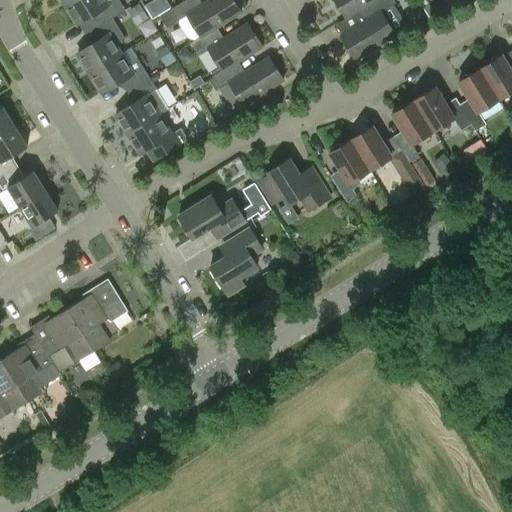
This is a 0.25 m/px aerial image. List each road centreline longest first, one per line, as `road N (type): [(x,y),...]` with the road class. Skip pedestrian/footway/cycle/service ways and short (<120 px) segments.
road 1 (residential): [(220,374),(511,193)]
road 2 (residential): [(116,210),(228,138),(293,133),(350,103)]
road 3 (residential): [(0,509),(220,374)]
road 4 (residential): [(116,210),(0,13)]
road 5 (residential): [(220,374),(116,210)]
road 6 (residential): [(350,103),(511,6)]
road 7 (residential): [(116,210),(55,237),(0,305)]
road 8 (residential): [(350,103),(287,0)]
